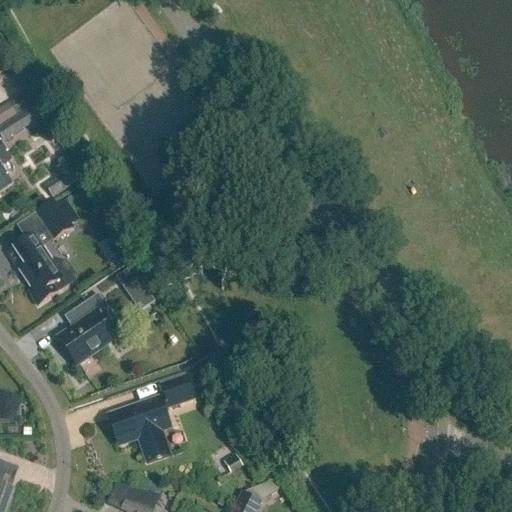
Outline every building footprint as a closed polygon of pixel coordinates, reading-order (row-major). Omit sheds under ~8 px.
[(0,129),(33,107),(25,96),(0,112),(0,129)] [(0,140),(4,146),(21,135),(12,122),(0,130),(0,140)] [(0,195),(11,188),(0,172),(0,170),(10,164),(0,148),(0,195)] [(52,201),(82,180),(70,162),(55,172),(61,181),(46,191),(52,201)] [(36,215),(46,209),(40,201),(31,207),(36,215)] [(52,245),(72,231),(54,205),(34,218),(52,245)] [(56,262),(51,265),(33,238),(7,256),(31,292),(28,295),(38,309),(57,295),(77,282),(66,265),(56,262)] [(118,282),(131,301),(144,293),(130,273),(118,282)] [(103,332),(116,323),(98,297),(73,314),(81,326),(59,341),(78,368),(112,345),(103,332)] [(241,373),(261,361),(252,347),(232,360),(241,373)] [(168,410),(193,402),(186,380),(161,389),(168,410)] [(113,419),(123,448),(139,442),(148,467),(168,459),(160,435),(170,431),(160,402),(113,419)] [(230,477),(242,469),(236,458),(223,465),(230,477)] [(0,511),(8,511),(15,492),(6,489),(9,481),(0,478),(0,511)] [(154,511),(161,499),(129,494),(120,511),(154,511)] [(241,494),(232,511),(256,511),(261,504),(241,494)]
